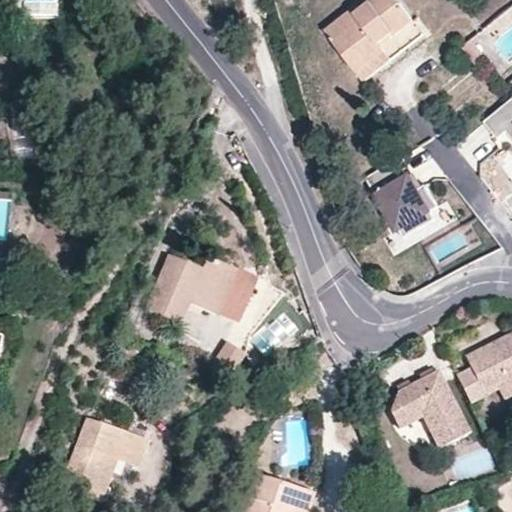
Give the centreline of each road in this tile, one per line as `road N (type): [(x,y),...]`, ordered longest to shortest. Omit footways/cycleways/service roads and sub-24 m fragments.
road 1 (residential): [(511,281),(475,283),(393,323),(362,321),(341,298),(278,151),(167,0)]
road 2 (track): [(9,511),(60,349),(169,186)]
road 3 (unknown): [(394,90),(511,259)]
road 4 (track): [(248,0),(278,151)]
